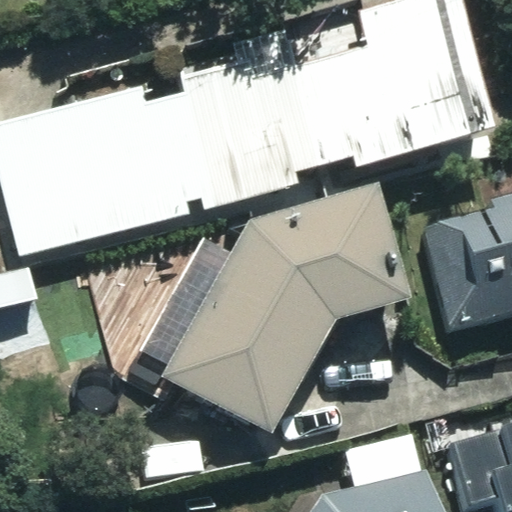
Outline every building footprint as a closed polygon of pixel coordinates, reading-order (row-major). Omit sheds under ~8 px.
[(359,60),(246,88),(241,68),(171,85),(176,106),(141,115),(135,92),(0,125),(0,224),(9,259),(166,220),(162,203),(193,195),(199,219),(287,197),(283,184),(338,170),(341,179),(477,145),(441,3),(350,25),(359,60)] [(259,451),(326,331),(395,312),(363,196),(239,225),(152,392),(259,451)] [(511,199),(489,204),(492,219),(425,234),(446,330),(511,315),(511,199)] [(483,511),(492,510),(491,511),(511,511),(511,413),(444,427),(462,511),(483,511)] [(427,511),(422,483),(318,503),(311,511),(427,511)]
